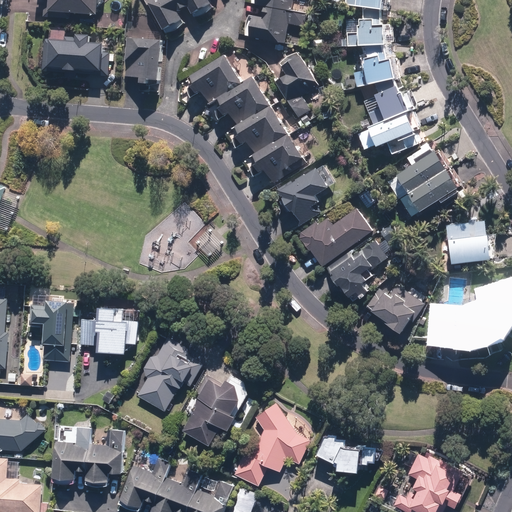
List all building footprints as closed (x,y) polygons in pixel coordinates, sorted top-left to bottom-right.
[(47,0),(46,16),(101,20),(102,0),(47,0)] [(151,0),(167,28),(186,18),(182,10),(191,5),(195,13),(214,2),(212,0),(151,0)] [(262,0),(262,3),(269,4),(267,19),(258,17),(255,37),(287,43),(290,23),(305,26),(307,13),(293,10),(294,0),(262,0)] [(349,0),(349,4),(369,6),(369,18),(366,18),(366,21),(349,21),(350,46),(370,45),(373,56),(354,61),(361,86),(402,77),(397,57),(394,57),(392,47),(391,22),(387,22),(386,9),(389,8),(389,0),(349,0)] [(48,37),(45,70),(110,75),(112,52),(107,52),(107,42),(94,41),(94,34),(82,33),(81,40),(48,37)] [(163,78),(166,39),(132,37),(129,76),(145,77),(144,89),(150,90),(150,93),(160,94),(161,78),(163,78)] [(206,89),(213,101),(246,81),(230,54),(191,77),(196,85),(191,88),(195,95),(206,89)] [(291,75),(280,81),(301,116),(312,110),(304,96),(321,85),(303,55),(285,66),(291,75)] [(257,77),(223,97),(229,106),(219,111),(223,117),(232,112),(240,125),(274,105),(257,77)] [(371,100),(379,122),(417,107),(410,89),(404,92),(399,79),(382,82),(387,94),(371,100)] [(275,105),(242,125),(246,133),(237,139),(241,145),(250,140),(258,152),(291,132),(275,105)] [(412,111),(375,127),(382,145),(392,140),(397,152),(425,141),(419,127),(424,124),(418,111),(413,113),(412,111)] [(268,168),(276,182),(310,163),(293,134),(260,153),(265,161),(255,167),(259,173),(268,168)] [(413,191),(452,166),(441,150),(438,151),(436,148),(434,149),(430,143),(423,147),(424,148),(410,157),(415,166),(392,181),(402,197),(413,190),(413,191)] [(279,188),(301,225),(324,212),(319,204),(323,201),(319,194),(332,186),(331,185),(335,182),(325,166),(321,169),(320,167),(294,182),(293,180),(279,188)] [(463,185),(452,167),(404,198),(415,215),(425,209),(425,210),(445,196),(447,199),(462,190),(460,187),(463,185)] [(0,209),(9,186),(0,182),(0,209)] [(313,249),(325,265),(374,230),(358,208),(335,225),(329,218),(321,225),(318,221),(303,232),(302,237),(311,249),(313,249)] [(454,243),(456,262),(496,258),(493,233),(490,234),(488,220),(449,225),(452,243),(454,243)] [(344,283),(356,300),(371,289),(365,282),(375,275),(372,270),(390,257),(378,240),(355,256),(351,251),(330,267),(342,284),(344,283)] [(434,340),(482,344),(508,335),(505,330),(511,323),(511,288),(509,282),(483,291),(490,308),(488,313),(477,316),(478,310),(437,307),(434,340)] [(427,303),(399,284),(392,295),(382,289),(371,305),(373,307),(387,317),(386,319),(405,332),(414,318),(417,319),(427,303)] [(7,332),(9,298),(0,297),(0,375),(4,376),(5,367),(8,368),(11,332),(7,332)] [(47,359),(72,360),(76,302),(47,300),(46,306),(34,305),(33,324),(44,325),(44,332),(48,333),(47,359)] [(85,318),(83,343),(105,345),(105,349),(130,351),(130,342),(139,343),(141,321),(120,319),(121,307),(106,306),(105,320),(85,318)] [(140,395),(167,410),(181,386),(183,387),(187,381),(192,384),(205,362),(191,354),(188,346),(171,336),(160,355),(153,356),(146,367),(149,376),(150,377),(140,395)] [(186,428),(214,443),(225,424),(232,428),(239,416),(238,415),(250,394),(247,382),(234,374),(228,385),(210,375),(199,394),(204,397),(186,428)] [(312,440),(300,433),(278,403),(258,417),(266,429),(254,455),(248,452),(237,473),(261,485),(271,465),(282,470),(289,457),(301,462),(312,440)] [(0,448),(23,450),(48,429),(41,421),(39,423),(31,414),(24,420),(0,417),(0,448)] [(59,440),(56,476),(78,478),(79,468),(90,468),(89,479),(112,481),(113,471),(124,472),(127,430),(115,429),(113,445),(93,443),(94,428),(81,427),(80,442),(59,440)] [(368,445),(349,443),(349,440),(339,439),(340,435),(334,435),(333,436),(330,434),(321,452),(339,461),(341,458),(346,460),(344,464),(343,467),(368,469),(368,462),(372,462),(373,460),(379,461),(380,446),(368,445)] [(402,493),(396,504),(413,511),(444,511),(450,502),(459,506),(466,492),(458,488),(466,471),(432,454),(430,458),(421,453),(411,474),(420,478),(417,486),(422,488),(419,494),(413,491),(410,497),(402,493)] [(0,511),(41,511),(43,485),(22,483),(22,479),(8,478),(10,459),(0,457),(0,511)] [(137,465),(124,498),(144,506),(148,497),(159,501),(155,510),(160,511),(177,511),(179,509),(188,511),(225,511),(236,486),(223,481),(218,496),(199,489),(205,474),(192,469),(186,483),(168,476),(173,462),(161,458),(155,472),(137,465)] [(335,487),(309,475),(303,488),(328,500),(335,487)]
